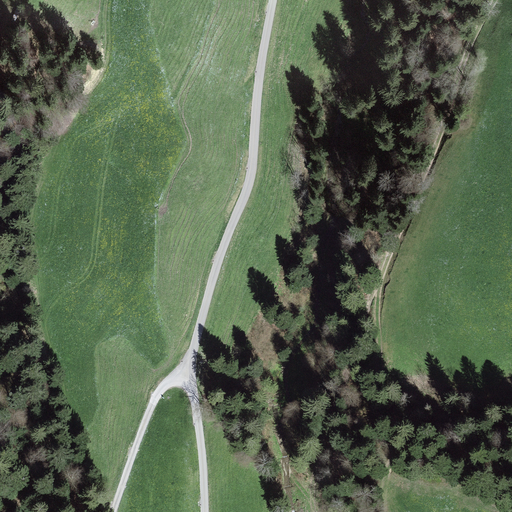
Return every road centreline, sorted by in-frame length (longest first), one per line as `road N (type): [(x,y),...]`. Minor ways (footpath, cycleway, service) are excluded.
road 1 (track): [(110,0),(108,66),(48,161),(28,214),(43,331),(111,511)]
road 2 (track): [(205,511),(194,400),(180,381),(250,183),(273,0)]
road 3 (track): [(494,0),(381,276),(379,359),(402,404)]
road 4 (track): [(381,276),(338,376),(313,466),(313,511)]
road 5 (track): [(180,381),(166,383),(152,401),(111,511)]
